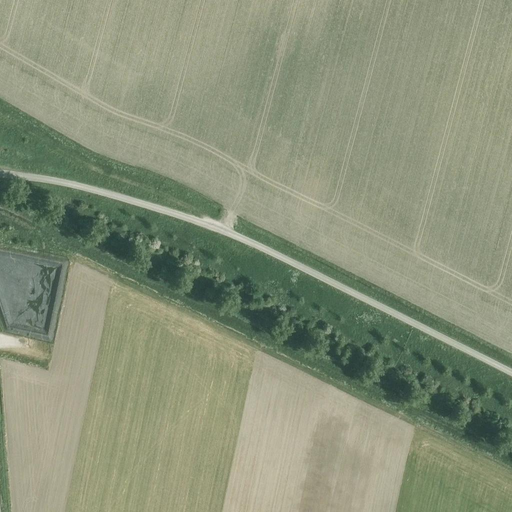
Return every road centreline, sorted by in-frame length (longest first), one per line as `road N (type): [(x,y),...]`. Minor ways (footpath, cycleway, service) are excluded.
road 1 (track): [(0,197),(511,446)]
road 2 (unclassified): [(511,372),(230,232),(73,183),(0,174)]
